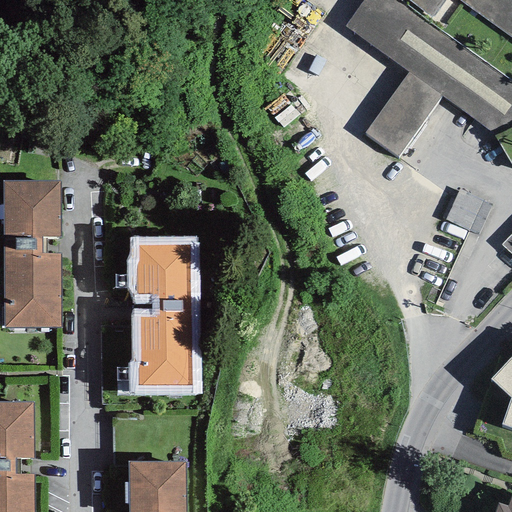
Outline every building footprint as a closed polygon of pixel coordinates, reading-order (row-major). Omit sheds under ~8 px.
[(511,83),(430,27),(391,0),(369,0),(345,33),(410,79),(442,102),(498,141),(511,133),(511,83)] [(511,0),(391,0),(430,27),(449,0),(450,0),(511,43),(511,0)] [(442,102),(410,79),(365,140),(398,163),(442,102)] [(60,180),(2,181),(4,326),(60,325),(59,253),(43,253),(42,236),(61,235),(60,180)] [(492,203),(458,189),(445,219),(479,233),(492,203)] [(511,237),(501,249),(511,260),(511,237)] [(137,388),(195,388),(193,243),(138,243),(138,298),(155,298),(155,315),(137,315),(137,388)] [(511,354),(490,380),(511,398),(500,425),(511,428),(511,354)] [(35,402),(0,401),(0,511),(34,511),(34,475),(17,475),(17,457),(35,457),(35,402)] [(185,511),(185,460),(130,460),(130,511),(185,511)] [(511,511),(511,490),(507,505),(497,502),(493,511),(511,511)]
